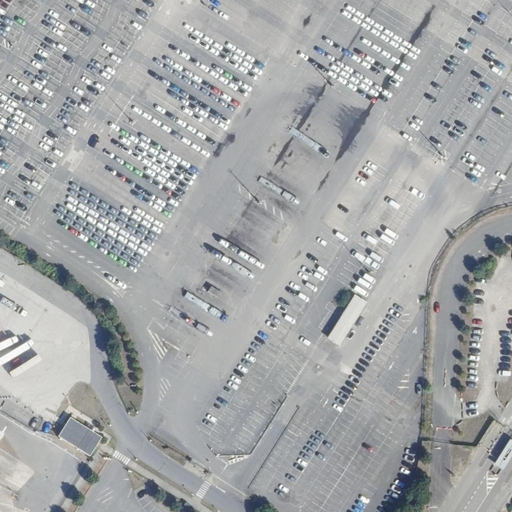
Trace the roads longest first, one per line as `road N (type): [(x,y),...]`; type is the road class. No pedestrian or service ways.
road 1 (unknown): [(413,260),(357,236),(229,154)]
road 2 (unknown): [(43,202),(155,279)]
road 3 (unknown): [(105,104),(216,176)]
road 4 (unknown): [(148,36),(258,105)]
